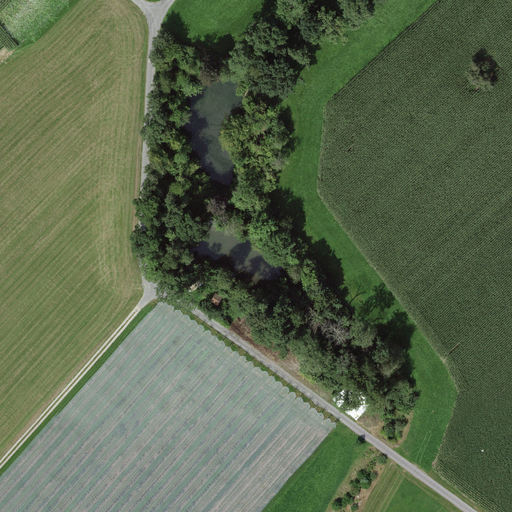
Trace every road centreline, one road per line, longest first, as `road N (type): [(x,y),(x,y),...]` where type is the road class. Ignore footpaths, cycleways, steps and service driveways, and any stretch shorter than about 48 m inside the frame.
road 1 (track): [(137,0),(154,13),(142,194),(151,290),(226,327),(469,511)]
road 2 (track): [(0,465),(151,290)]
